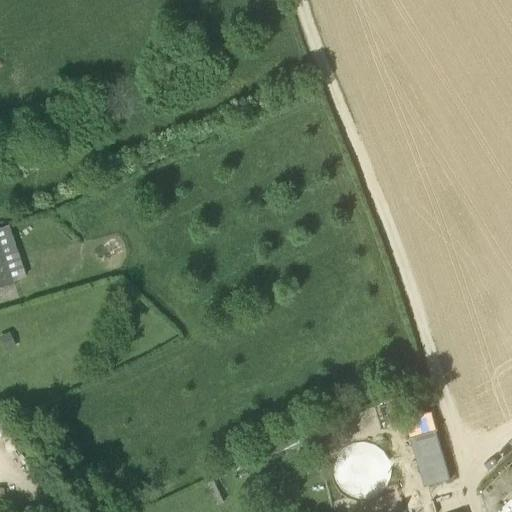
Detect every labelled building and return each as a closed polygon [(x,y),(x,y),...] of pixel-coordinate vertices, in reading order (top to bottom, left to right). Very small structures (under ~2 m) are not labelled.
[(0,286),(27,276),(21,259),(8,225),(0,227),(0,286)] [(0,433),(19,430),(4,414),(0,414),(0,433)] [(436,430),(412,437),(426,485),(450,478),(436,430)] [(411,485),(421,485),(420,463),(410,463),(411,485)] [(457,511),(453,494),(428,502),(430,511),(457,511)]
